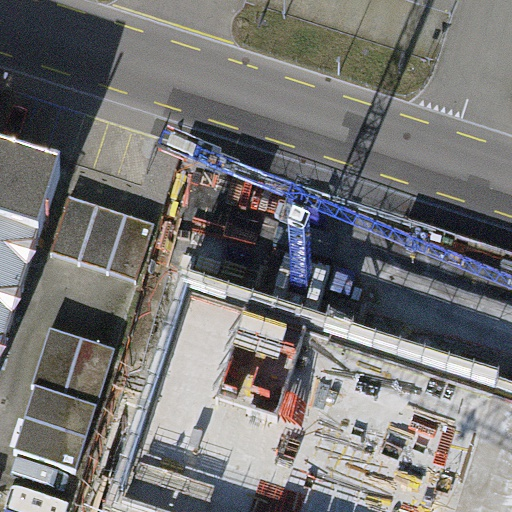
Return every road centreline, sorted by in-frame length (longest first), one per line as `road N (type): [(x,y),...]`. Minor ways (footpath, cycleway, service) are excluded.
road 1 (unclassified): [(0,20),(511,183)]
road 2 (unknown): [(328,124),(235,431)]
